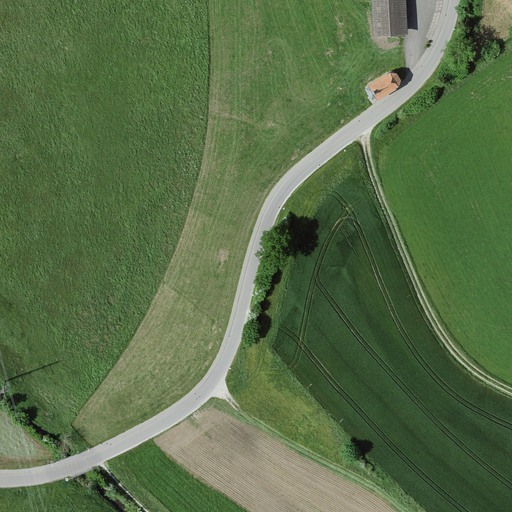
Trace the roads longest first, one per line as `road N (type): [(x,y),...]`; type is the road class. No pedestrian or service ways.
road 1 (residential): [(0,480),(90,460),(210,386),(228,354),(275,204),(309,165),(421,76),(454,0)]
road 2 (track): [(364,124),(380,200),(428,314),(467,366),(511,393)]
